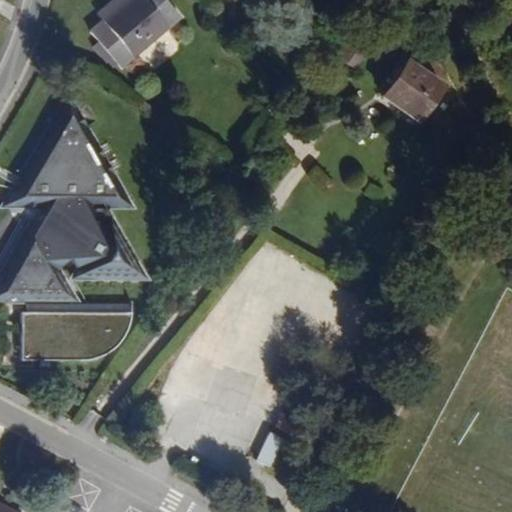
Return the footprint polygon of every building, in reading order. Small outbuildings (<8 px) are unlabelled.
[(108,75),(170,22),(148,0),(121,0),(86,31),(75,40),(108,75)] [(107,0),(80,23),(86,31),(121,0),(107,0)] [(351,76),(366,50),(348,39),(332,65),(351,76)] [(416,121),(436,85),(400,64),(380,99),(416,121)] [(109,209),(70,146),(42,100),(21,139),(0,177),(0,220),(4,228),(0,235),(0,308),(3,309),(4,320),(1,320),(1,368),(65,368),(71,367),(78,363),(88,354),(99,336),(102,329),(105,318),(105,307),(51,308),(44,294),(50,287),(121,283),(87,219),(93,210),(109,209)] [(262,433),(250,460),(267,468),(280,441),(262,433)]
